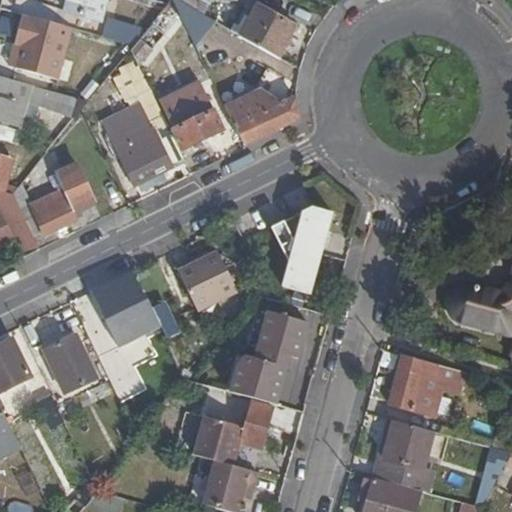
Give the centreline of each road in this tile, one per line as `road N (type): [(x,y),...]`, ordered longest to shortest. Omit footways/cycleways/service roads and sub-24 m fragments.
road 1 (residential): [(0,308),(345,139)]
road 2 (residential): [(310,511),(397,183)]
road 3 (residential): [(450,12),(391,15),(366,30),(337,81),(345,139)]
road 4 (residential): [(397,183),(449,184),(473,173),(493,156),(511,117)]
